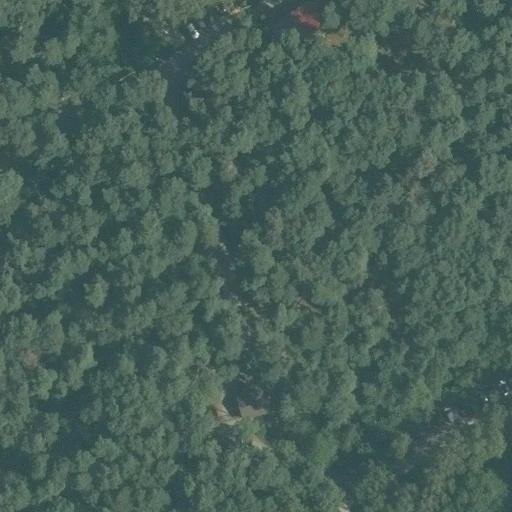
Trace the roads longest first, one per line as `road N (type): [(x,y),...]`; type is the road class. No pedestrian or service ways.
road 1 (unclassified): [(343,511),(461,431),(511,415)]
road 2 (track): [(160,94),(293,0)]
